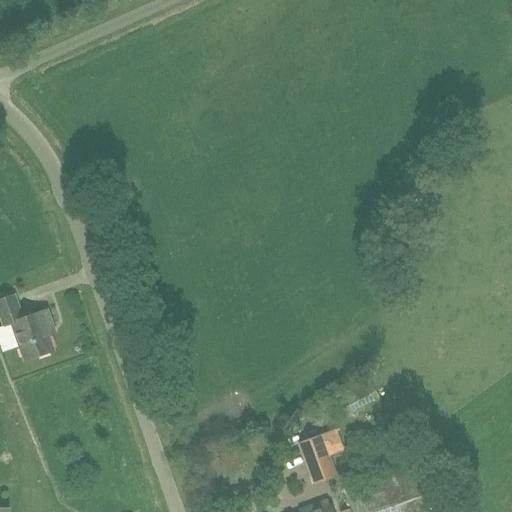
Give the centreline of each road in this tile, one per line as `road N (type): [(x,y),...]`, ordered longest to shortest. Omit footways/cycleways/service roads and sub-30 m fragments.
road 1 (unclassified): [(178,511),(65,187),(41,145),(0,102)]
road 2 (unclassified): [(0,77),(171,0)]
